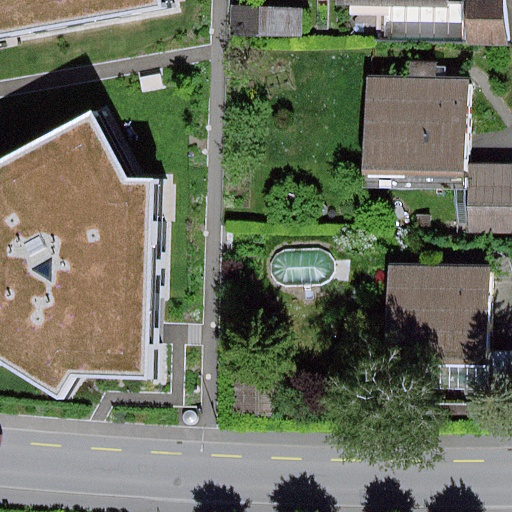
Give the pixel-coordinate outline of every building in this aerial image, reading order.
[(0,0),(0,40),(185,9),(183,0),(0,0)] [(510,0),(470,0),(472,47),(511,46),(510,0)] [(310,8),(233,8),(233,38),(309,39),(310,8)] [(415,79),(375,78),(374,174),(473,175),(474,81),(441,80),(441,65),(416,65),(415,79)] [(152,179),(119,112),(0,174),(0,349),(83,402),(98,377),(169,379),(175,179),(152,179)] [(511,166),(479,166),(477,232),(511,233),(511,166)] [(505,274),(397,271),(394,363),(435,364),(434,388),(501,390),(502,355),(505,274)] [(511,354),(502,355),(501,390),(511,390),(511,354)] [(280,364),(236,363),(236,418),(280,418),(280,364)]
